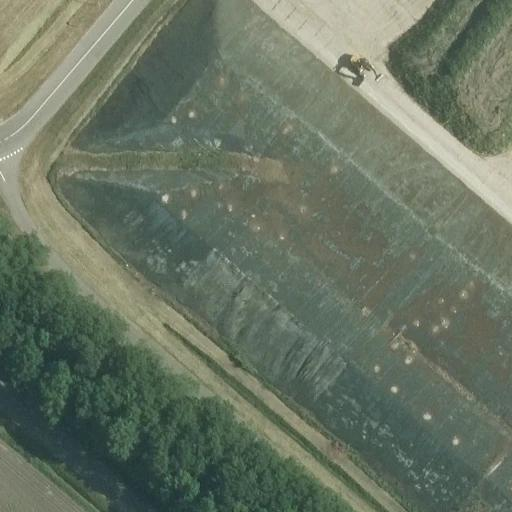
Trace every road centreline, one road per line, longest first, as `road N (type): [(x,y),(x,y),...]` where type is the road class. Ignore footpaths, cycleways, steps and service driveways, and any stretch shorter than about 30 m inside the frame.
road 1 (unknown): [(511,197),(284,0)]
road 2 (tertiary): [(135,511),(0,395)]
